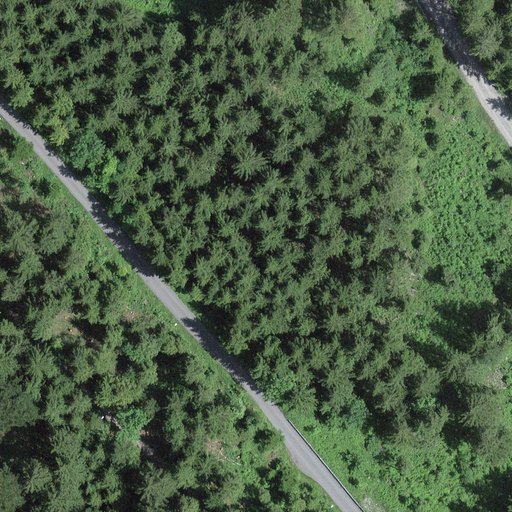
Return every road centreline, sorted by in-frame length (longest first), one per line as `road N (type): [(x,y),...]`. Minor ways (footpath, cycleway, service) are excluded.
road 1 (unclassified): [(0,104),(356,511)]
road 2 (track): [(428,0),(511,137)]
